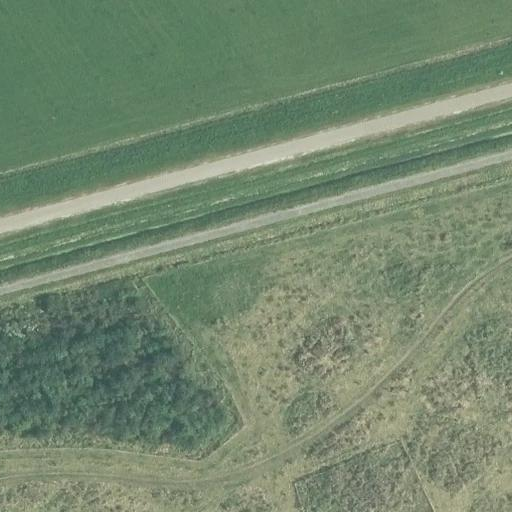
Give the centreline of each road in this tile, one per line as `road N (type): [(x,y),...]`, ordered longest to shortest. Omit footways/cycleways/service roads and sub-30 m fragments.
road 1 (track): [(0,294),(511,157)]
road 2 (unclassified): [(0,227),(511,91)]
